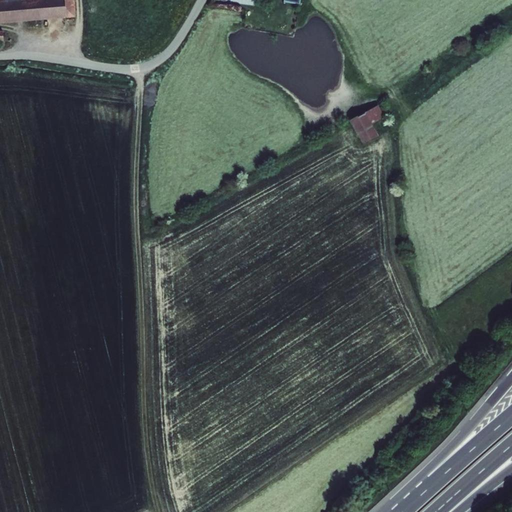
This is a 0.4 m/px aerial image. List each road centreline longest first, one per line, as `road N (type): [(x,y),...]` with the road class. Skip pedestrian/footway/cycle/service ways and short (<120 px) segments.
road 1 (residential): [(0,56),(139,67),(173,46),(200,0)]
road 2 (trunk): [(511,377),(385,511)]
road 3 (trunk): [(511,414),(402,511)]
